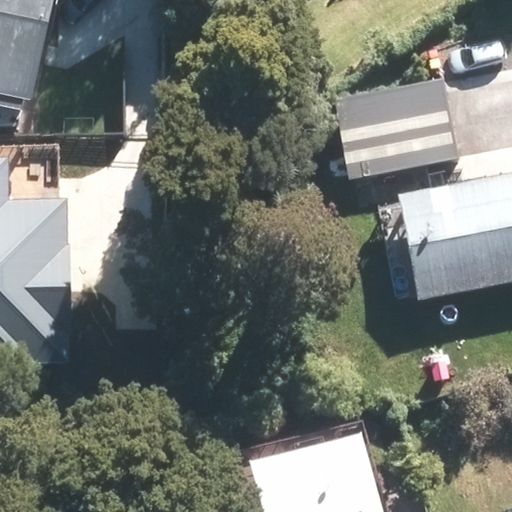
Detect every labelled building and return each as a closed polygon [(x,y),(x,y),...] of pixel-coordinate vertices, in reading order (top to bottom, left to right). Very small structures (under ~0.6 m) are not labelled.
[(45,0),(0,0),(0,98),(21,103),(45,0)] [(373,0),(372,1),(399,40),(455,0),(373,0)] [(10,154),(0,154),(0,374),(38,374),(38,363),(69,362),(68,196),(11,197),(10,154)] [(511,192),(397,215),(414,304),(511,285),(511,192)] [(424,369),(371,384),(380,416),(433,402),(424,369)] [(367,511),(351,454),(241,485),(248,511),(367,511)]
